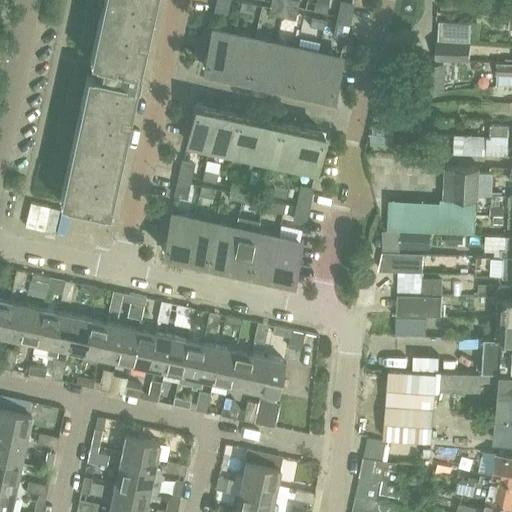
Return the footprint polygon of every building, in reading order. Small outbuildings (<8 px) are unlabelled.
[(92,71),(71,169),(63,203),(103,212),(131,81),(137,83),(139,76),(140,69),(134,68),(148,0),(107,0),(94,61),(102,63),(101,68),(100,73),(92,71)] [(227,0),(217,0),(216,9),(225,11),(227,0)] [(298,0),(284,0),(284,6),(296,9),(298,0)] [(329,3),(316,0),(314,8),(327,11),(329,3)] [(254,4),(242,1),(240,9),(253,12),(254,4)] [(348,18),(351,4),(342,2),(339,15),(348,18)] [(269,12),(281,15),(284,6),(271,3),(269,12)] [(294,18),(296,9),(284,6),(281,15),(294,18)] [(325,19),(312,16),(310,24),(323,27),(325,19)] [(439,20),(438,40),(470,41),(471,22),(439,20)] [(344,37),(347,24),(337,21),(334,35),(344,37)] [(203,65),(224,70),(232,33),(211,28),(203,65)] [(232,33),(224,70),(245,74),(253,37),(232,33)] [(253,37),(245,74),(268,79),(276,42),(253,37)] [(470,41),(438,40),(437,59),(470,61),(470,41)] [(276,42),(268,79),(289,84),(297,47),(276,42)] [(297,47),(289,84),(310,88),(318,51),(297,47)] [(318,51),(310,88),(332,93),(340,56),(318,51)] [(420,91),(442,92),(444,64),(421,62),(420,91)] [(511,62),(506,62),(497,63),(498,82),(511,81),(511,62)] [(187,141),(209,146),(217,109),(195,104),(187,141)] [(217,109),(209,146),(230,151),(238,114),(217,109)] [(387,121),(405,121),(405,112),(387,112),(387,121)] [(238,114),(230,151),(251,155),(259,118),(238,114)] [(259,118),(251,155),(272,160),(280,123),(259,118)] [(280,123),(272,160),(293,165),(301,127),(280,123)] [(490,135),(509,136),(509,124),(491,123),(490,135)] [(301,127),(293,165),(315,169),(323,132),(301,127)] [(370,134),(369,149),(394,149),(394,135),(370,134)] [(490,154),(490,143),(509,144),(509,136),(490,135),(466,135),(466,153),(490,154)] [(179,174),(189,176),(192,162),(182,160),(179,174)] [(477,193),(478,171),(478,166),(445,165),(444,197),(441,196),(441,199),(391,197),(391,203),(389,229),(476,232),(477,193)] [(218,172),(205,169),(203,178),(216,181),(218,172)] [(491,171),(478,171),(477,193),(491,194),(491,171)] [(233,178),(231,187),(244,190),(246,181),(233,178)] [(175,194),(185,196),(188,182),(178,180),(175,194)] [(258,184),(246,181),(244,190),(256,193),(258,184)] [(214,188),(201,185),(199,194),(212,196),(214,188)] [(288,188),(275,185),(273,193),(286,196),(288,188)] [(301,186),(298,200),(308,202),(311,188),(301,186)] [(229,196),(242,199),(244,190),(231,187),(229,196)] [(244,190),(242,199),(254,202),(256,193),(244,190)] [(272,201),(270,209),(287,214),(290,205),(272,201)] [(504,214),(504,205),(491,205),(491,214),(494,214),(504,214)] [(297,206),(294,219),(304,222),(307,208),(297,206)] [(163,250),(186,255),(194,217),(171,212),(163,250)] [(194,217),(186,255),(208,259),(215,222),(194,217)] [(215,222),(208,259),(229,264),(236,227),(215,222)] [(236,227),(229,264),(250,269),(258,231),(236,227)] [(430,249),(431,231),(415,231),(400,230),(400,235),(399,247),(428,249),(430,249)] [(258,231),(250,269),(271,273),(279,236),(258,231)] [(446,232),(445,242),(463,243),(464,233),(446,232)] [(506,255),(511,255),(511,234),(508,234),(507,247),(502,247),(501,255),(506,255)] [(279,236),(271,273),(291,278),(299,240),(279,236)] [(397,252),(397,272),(399,272),(423,273),(423,252),(397,252)] [(48,275),(30,272),(29,278),(46,282),(48,275)] [(423,279),(423,273),(399,272),(398,292),(422,293),(423,279)] [(504,285),(503,296),(511,296),(511,275),(504,275),(504,285)] [(423,279),(422,293),(422,295),(442,295),(442,280),(423,279)] [(80,290),(95,293),(96,286),(81,282),(80,290)] [(127,292),(125,299),(142,303),(144,296),(127,292)] [(441,315),(442,295),(422,295),(397,294),(397,314),(441,315)] [(6,314),(9,299),(0,296),(0,332),(18,337),(21,322),(13,320),(14,316),(6,314)] [(503,307),(502,315),(511,315),(511,296),(503,296),(503,307)] [(167,320),(169,300),(152,298),(150,318),(167,320)] [(42,306),(9,299),(6,314),(14,316),(13,320),(21,322),(18,337),(34,340),(42,306)] [(192,306),(175,302),(174,310),(190,314),(192,306)] [(42,306),(34,340),(48,343),(46,353),(57,355),(59,346),(66,347),(70,332),(62,331),(63,326),(54,324),(58,309),(42,306)] [(90,317),(58,309),(54,324),(63,326),(62,331),(70,332),(66,347),(83,351),(90,317)] [(240,317),(223,314),(222,321),(239,325),(240,317)] [(497,324),(496,337),(511,337),(511,315),(502,315),(501,324),(497,324)] [(395,334),(427,335),(427,316),(396,316),(395,334)] [(90,317),(83,351),(115,358),(118,343),(110,341),(111,337),(103,335),(106,320),(90,317)] [(138,327),(106,320),(103,335),(111,337),(110,341),(118,343),(115,358),(131,361),(138,327)] [(289,328),(272,324),(270,331),(288,335),(289,328)] [(138,327),(131,361),(163,368),(166,353),(158,352),(159,347),(151,345),(154,330),(138,327)] [(304,331),(291,328),(288,346),(300,348),(304,331)] [(187,338),(154,330),(151,345),(159,347),(158,352),(166,353),(163,368),(179,372),(187,338)] [(511,337),(496,337),(483,337),(481,370),(511,371),(511,337)] [(179,372),(177,380),(202,386),(204,377),(211,379),(214,364),(207,362),(208,358),(199,356),(202,341),(187,338),(179,372)] [(235,348),(202,341),(199,356),(208,358),(207,362),(214,364),(211,379),(228,382),(235,348)] [(235,348),(228,382),(259,389),(263,374),(255,372),(256,368),(247,366),(251,352),(250,351),(251,345),(239,342),(237,349),(235,348)] [(283,359),(251,352),(247,366),(256,368),(255,372),(263,374),(259,389),(276,393),(283,359)] [(421,366),(446,365),(445,353),(420,354),(421,366)] [(45,375),(46,368),(30,364),(28,372),(45,375)] [(389,369),(384,436),(431,440),(436,372),(389,369)] [(511,392),(511,371),(481,370),(479,370),(479,371),(438,369),(438,390),(482,391),(482,379),(499,379),(498,391),(511,392)] [(93,386),(94,378),(78,374),(76,382),(93,386)] [(141,396),(143,389),(126,385),(124,392),(141,396)] [(511,414),(511,392),(498,391),(496,413),(511,414)] [(189,407),(191,399),(174,395),(173,403),(189,407)] [(0,406),(0,440),(5,442),(6,433),(11,434),(12,426),(28,429),(31,413),(0,406)] [(238,417),(239,409),(222,406),(220,414),(238,417)] [(511,436),(511,414),(496,413),(494,435),(511,436)] [(0,440),(0,457),(21,462),(28,429),(12,426),(11,434),(6,433),(5,442),(0,440)] [(99,445),(103,429),(95,427),(91,443),(99,445)] [(125,433),(118,466),(132,469),(134,461),(139,462),(141,454),(155,457),(159,441),(125,433)] [(368,435),(364,455),(388,459),(392,440),(368,435)] [(52,469),(55,452),(47,450),(44,467),(52,469)] [(511,454),(497,451),(492,474),(511,478),(511,454)] [(118,466),(114,482),(148,489),(158,491),(163,468),(153,466),(155,457),(141,454),(139,462),(134,461),(132,469),(118,466)] [(364,455),(360,474),(383,479),(405,481),(408,471),(386,467),(388,459),(364,455)] [(0,457),(0,482),(0,483),(2,474),(17,478),(21,462),(0,457)] [(245,459),(238,492),(253,495),(254,487),(259,488),(261,480),(276,483),(279,466),(245,459)] [(473,494),(487,497),(487,496),(511,501),(511,478),(492,474),(482,472),(480,479),(476,479),(473,494)] [(0,507),(10,510),(17,478),(2,474),(0,483),(0,482),(0,507)] [(360,474),(356,493),(380,498),(381,492),(402,497),(405,481),(383,479),(360,474)] [(89,493),(92,477),(84,475),(81,492),(89,493)] [(226,490),(228,478),(218,476),(215,488),(226,490)] [(180,497),(183,480),(175,478),(172,495),(180,497)] [(238,492),(234,508),(250,511),(269,511),(276,483),(261,480),(259,488),(254,487),(253,495),(238,492)] [(114,482),(107,511),(122,511),(123,509),(128,510),(130,502),(145,505),(148,489),(114,482)] [(356,493),(352,511),(376,511),(380,498),(356,493)] [(459,501),(457,511),(511,511),(511,501),(487,496),(487,497),(484,507),(459,501)] [(41,511),(44,500),(37,499),(33,511),(41,511)] [(143,511),(145,505),(130,502),(128,510),(123,509),(122,511),(143,511)]
